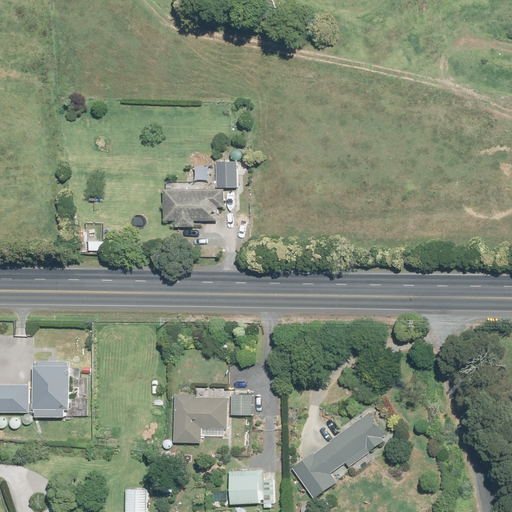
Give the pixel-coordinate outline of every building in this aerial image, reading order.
[(239,162),(220,162),(220,188),(239,188),(239,162)] [(227,211),(227,190),(167,191),(168,221),(177,221),(177,227),(197,227),(197,221),(216,221),(216,211),(227,211)] [(112,252),(112,242),(92,242),(92,252),(112,252)] [(32,321),(17,320),(16,339),(32,339),(32,321)] [(70,418),(70,364),(38,364),(38,385),(0,384),(0,427),(23,428),(23,425),(33,425),(33,417),(70,418)] [(255,416),(255,395),(235,394),(234,415),(255,416)] [(231,399),(179,396),(177,442),(204,443),(205,435),(219,436),(220,429),(230,429),(231,399)] [(393,437),(370,407),(340,430),(342,433),(311,456),(295,469),(317,499),(340,482),(334,473),(348,463),(352,468),(393,437)] [(233,488),(216,488),(216,501),(233,501),(233,504),(277,504),(277,471),(233,471),(233,488)] [(178,486),(165,485),(164,499),(177,500),(178,486)] [(148,511),(149,491),(129,490),(128,511),(148,511)] [(302,511),(317,511),(318,503),(303,503),(302,511)]
